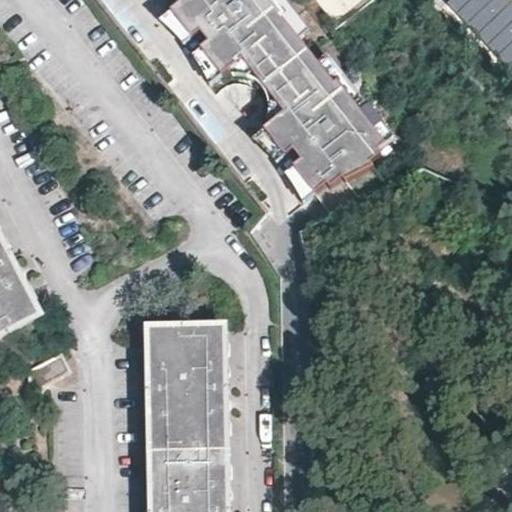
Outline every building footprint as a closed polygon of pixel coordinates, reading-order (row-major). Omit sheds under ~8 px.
[(193,0),(175,14),(197,42),(204,36),(212,46),(204,52),(226,79),(247,63),(288,116),(267,132),(289,160),(297,153),(305,163),(297,169),(317,196),(331,184),(334,188),(345,179),(348,182),(377,170),(373,165),(384,157),(381,152),(389,146),(361,110),(353,116),(337,96),(345,89),(336,78),(328,84),(315,68),(320,64),(302,41),(297,44),(284,27),(288,23),(270,1),(256,13),(245,0),(193,0)] [(511,0),(448,0),(511,73),(511,0)] [(0,337),(42,316),(0,233),(0,337)] [(229,511),(227,327),(152,328),(154,511),(229,511)] [(71,372),(62,357),(31,373),(32,393),(44,394),(44,387),(45,386),(71,372)]
